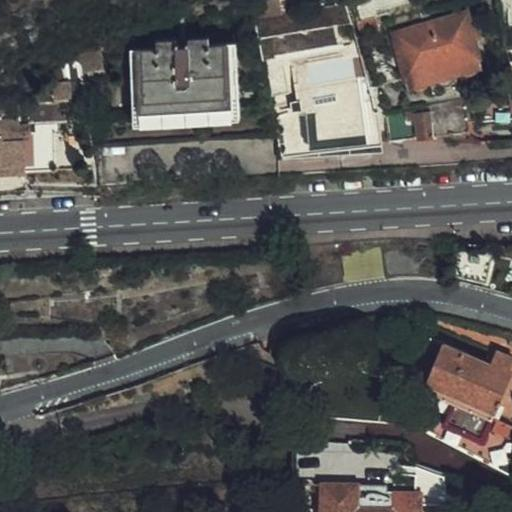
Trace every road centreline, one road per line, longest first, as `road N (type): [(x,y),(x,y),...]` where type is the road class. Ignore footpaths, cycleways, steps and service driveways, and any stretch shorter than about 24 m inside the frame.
road 1 (tertiary): [(0,406),(330,302),(400,290),(449,293),(511,311)]
road 2 (primary): [(0,233),(511,203)]
road 3 (unknown): [(274,165),(511,151)]
